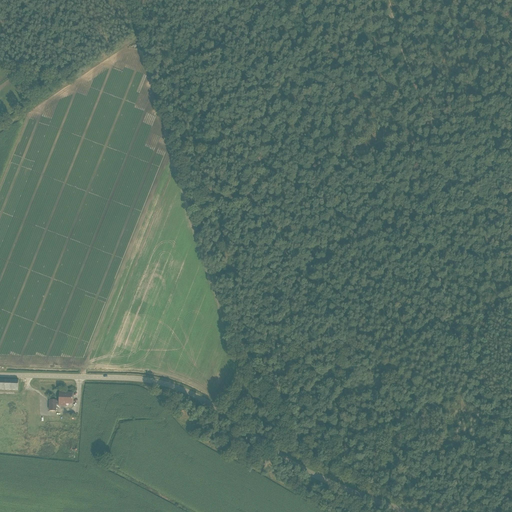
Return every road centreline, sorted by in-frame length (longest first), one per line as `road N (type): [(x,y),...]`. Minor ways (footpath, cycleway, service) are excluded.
road 1 (unclassified): [(410,511),(286,461),(174,387),(0,375)]
road 2 (track): [(0,131),(135,41)]
